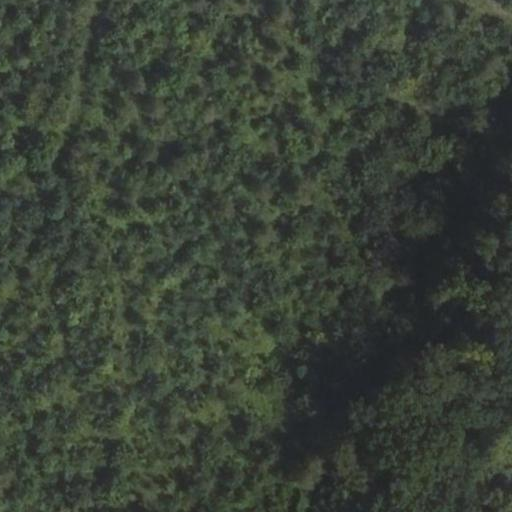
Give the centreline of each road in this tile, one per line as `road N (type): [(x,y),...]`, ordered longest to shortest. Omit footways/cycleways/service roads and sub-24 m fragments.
road 1 (track): [(511,167),(223,0)]
road 2 (track): [(0,313),(71,130),(95,0)]
